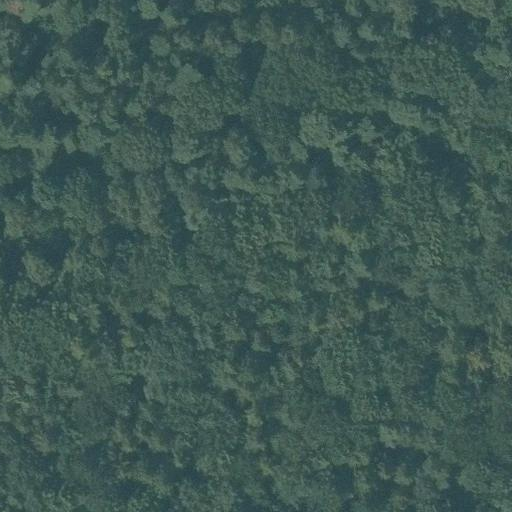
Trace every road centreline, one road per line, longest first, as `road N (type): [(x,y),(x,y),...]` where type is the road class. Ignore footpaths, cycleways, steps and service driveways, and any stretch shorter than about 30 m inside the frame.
road 1 (track): [(481,0),(104,113),(0,156)]
road 2 (unknown): [(114,511),(446,360),(511,348)]
